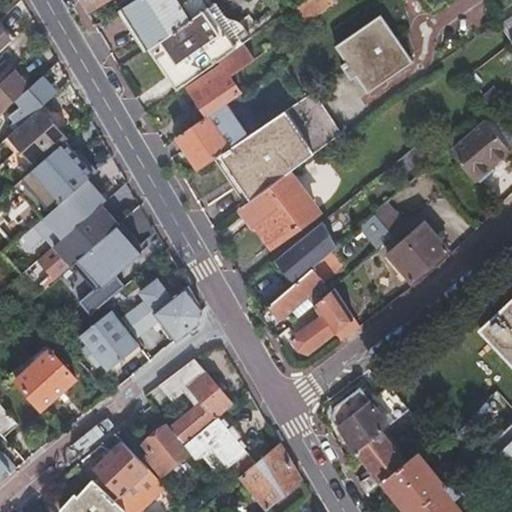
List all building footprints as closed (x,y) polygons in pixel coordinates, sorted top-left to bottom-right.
[(78,0),(86,13),(106,0),(78,0)] [(145,52),(148,50),(211,6),(207,0),(135,0),(119,11),(145,52)] [(302,0),(292,8),(301,22),(323,6),(321,3),(324,0),(302,0)] [(444,0),(424,0),(433,11),(446,2),(444,0)] [(148,50),(175,91),(217,61),(242,43),(215,3),(211,6),(148,50)] [(414,62),(396,36),(382,16),(336,47),(347,62),(342,66),(345,70),(352,80),(356,76),(368,94),(414,62)] [(511,18),(500,27),(501,28),(510,43),(511,41),(511,18)] [(0,50),(6,45),(17,35),(11,28),(7,31),(0,23),(0,50)] [(243,43),(242,43),(217,61),(220,65),(230,78),(254,59),(243,43)] [(205,112),(208,117),(225,105),(229,102),(241,94),(230,78),(220,65),(188,88),(197,101),(196,106),(200,112),(205,112)] [(14,69),(0,81),(0,114),(16,100),(30,88),(14,69)] [(11,117),(20,126),(41,107),(57,93),(42,76),(30,88),(16,100),(22,106),(11,117)] [(232,175),(249,200),(342,132),(313,91),(306,96),(251,133),(247,136),(230,147),(214,158),(228,178),(232,175)] [(229,102),(225,105),(247,136),(251,133),(229,102)] [(208,117),(176,138),(198,169),(214,158),(230,147),(247,136),(225,105),(208,117)] [(8,136),(35,166),(65,140),(68,138),(57,125),(64,119),(58,112),(51,119),(41,107),(20,126),(8,136)] [(484,121),(508,150),(511,146),(511,132),(494,112),(484,121)] [(483,121),(448,150),(475,181),(476,180),(479,183),(495,169),(490,164),(495,160),(497,161),(510,151),(508,150),(484,121),(483,121)] [(15,185),(43,218),(86,180),(94,173),(65,140),(35,166),(15,185)] [(412,166),(423,156),(418,150),(415,147),(404,156),(412,166)] [(260,222),(275,243),(315,214),(287,175),(242,208),(255,226),(260,222)] [(43,218),(29,231),(38,242),(45,236),(54,246),(99,207),(101,205),(105,202),(101,198),(86,180),(43,218)] [(4,202),(0,204),(0,232),(17,221),(4,202)] [(99,207),(54,246),(38,260),(51,274),(44,280),(49,285),(72,265),(117,225),(119,224),(105,208),(102,211),(99,207)] [(276,260),(275,261),(293,284),(329,253),(336,247),(354,231),(337,210),(322,223),(276,260)] [(373,215),(359,227),(379,249),(395,236),(373,215)] [(387,253),(410,282),(448,250),(426,221),(387,253)] [(119,224),(117,225),(128,238),(132,235),(121,222),(119,224)] [(275,243),(260,222),(255,226),(270,247),(275,243)] [(79,302),(90,315),(124,286),(115,275),(141,252),(128,238),(117,225),(72,265),(94,290),(79,302)] [(38,242),(29,231),(4,253),(13,264),(38,242)] [(260,312),(276,339),(303,316),(330,292),(322,284),(341,267),(329,253),(293,284),(260,312)] [(166,326),(177,340),(199,323),(201,308),(188,286),(171,299),(157,280),(140,293),(146,300),(132,312),(151,337),(157,333),(152,326),(160,319),(166,326)] [(307,354),(353,318),(333,290),(330,292),(303,316),(309,326),(290,339),(297,350),(307,354)] [(511,299),(480,330),(511,362),(511,299)] [(81,337),(108,371),(109,370),(138,346),(139,345),(111,311),(81,337)] [(152,326),(157,333),(166,326),(160,319),(152,326)] [(138,346),(109,370),(113,375),(142,351),(138,346)] [(16,380),(41,409),(76,378),(51,350),(16,380)] [(193,359),(150,392),(160,404),(169,398),(171,400),(187,386),(202,403),(198,407),(197,404),(169,428),(183,444),(218,415),(230,404),(193,359)] [(352,454),(354,452),(381,430),(389,424),(378,410),(361,389),(334,410),(332,420),(352,454)] [(392,421),(408,408),(393,389),(377,402),(381,407),(392,421)] [(0,434),(2,437),(17,424),(0,404),(0,434)] [(378,410),(389,424),(392,421),(381,407),(378,410)] [(183,444),(190,452),(193,456),(195,458),(210,445),(225,464),(222,467),(233,480),(239,475),(255,462),(245,450),(247,449),(247,448),(237,436),(238,435),(230,425),(228,426),(218,415),(183,444)] [(169,428),(166,424),(142,444),(154,459),(150,462),(161,475),(190,452),(183,444),(169,428)] [(453,425),(445,431),(457,446),(465,439),(453,425)] [(359,484),(365,495),(379,484),(382,481),(416,455),(429,444),(419,431),(405,442),(398,451),(381,430),(354,452),(368,471),(365,474),(368,477),(359,484)] [(99,475),(94,481),(125,510),(127,511),(136,511),(164,485),(160,481),(122,441),(93,469),(99,475)] [(266,508),(300,479),(279,442),(255,462),(239,475),(266,508)] [(0,482),(10,473),(15,469),(3,455),(0,458),(0,482)] [(382,481),(406,511),(416,511),(445,489),(416,455),(382,481)] [(125,510),(94,481),(92,479),(91,481),(77,497),(74,493),(73,495),(61,508),(59,509),(62,511),(122,511),(123,511),(124,511),(125,510)] [(471,511),(450,485),(445,489),(416,511),(471,511)]
